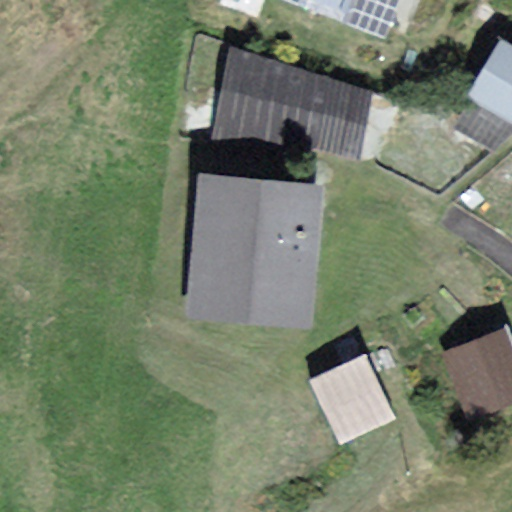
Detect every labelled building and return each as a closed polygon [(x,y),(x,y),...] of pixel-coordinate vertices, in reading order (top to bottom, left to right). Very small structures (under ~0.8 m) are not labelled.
[(286,0),(390,41),(405,0),(286,0)] [(378,90),(226,54),(207,133),(358,169),(378,90)] [(511,54),(487,95),(511,109),(511,54)] [(212,178),(196,321),(317,334),(333,191),(212,178)] [(511,340),(455,360),(476,420),(511,407),(511,340)] [(379,359),(317,391),(346,446),(407,414),(379,359)]
